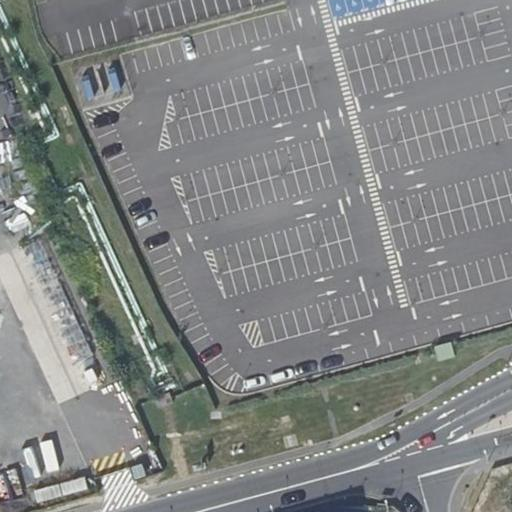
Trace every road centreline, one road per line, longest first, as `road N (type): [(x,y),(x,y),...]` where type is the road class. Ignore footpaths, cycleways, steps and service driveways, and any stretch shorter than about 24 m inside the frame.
road 1 (tertiary): [(198,511),(408,458)]
road 2 (tertiary): [(511,385),(408,458)]
